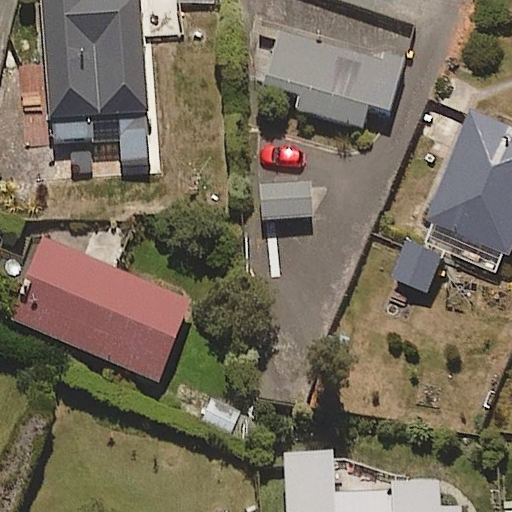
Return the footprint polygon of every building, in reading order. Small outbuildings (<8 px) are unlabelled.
[(40,0),(49,126),(53,125),(54,146),(121,141),(122,164),(149,162),(146,117),(150,117),(141,0),(40,0)] [(385,65),(280,36),(265,90),(303,101),(299,113),(364,131),(369,111),(389,117),(404,62),(387,57),(385,65)] [(511,118),(475,104),(428,223),(511,256),(511,118)] [(312,186),(261,190),(263,224),(314,220),(312,186)] [(45,247),(12,326),(160,388),(194,309),(45,247)] [(289,511),(444,511),(444,497),(340,500),(340,468),(288,469),(289,511)]
